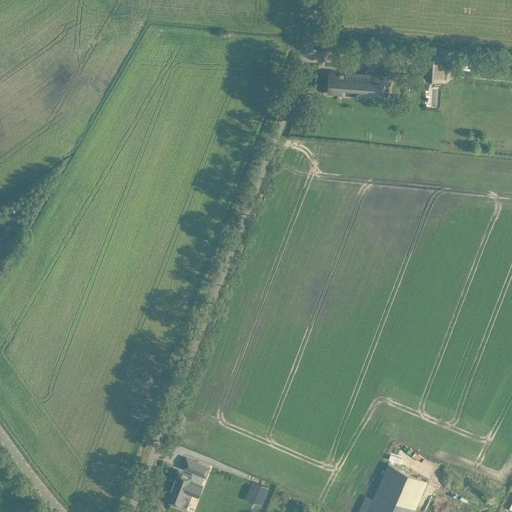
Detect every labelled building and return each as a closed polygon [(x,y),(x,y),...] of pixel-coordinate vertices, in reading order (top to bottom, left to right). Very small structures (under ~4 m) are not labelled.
[(427,66),(426,79),(442,81),(443,68),(427,66)] [(329,72),(328,92),(337,92),(337,91),(345,91),(344,93),(356,94),(355,96),(358,96),(359,89),(376,91),(377,75),(344,73),(344,72),(343,73),(340,73),(340,72),(339,72),(339,73),(329,72)] [(0,220),(0,238),(10,231),(1,220),(0,220)] [(442,470),(451,444),(445,442),(435,468),(442,470)] [(179,470),(167,499),(172,501),(173,501),(174,500),(180,502),(179,504),(180,504),(185,491),(192,494),(198,496),(202,485),(201,484),(204,476),(205,477),(210,466),(196,461),(192,471),(191,475),(179,470)] [(388,463),(365,511),(412,511),(427,480),(388,463)] [(255,482),(252,491),(256,493),(253,501),(261,504),(268,487),(255,482)]
